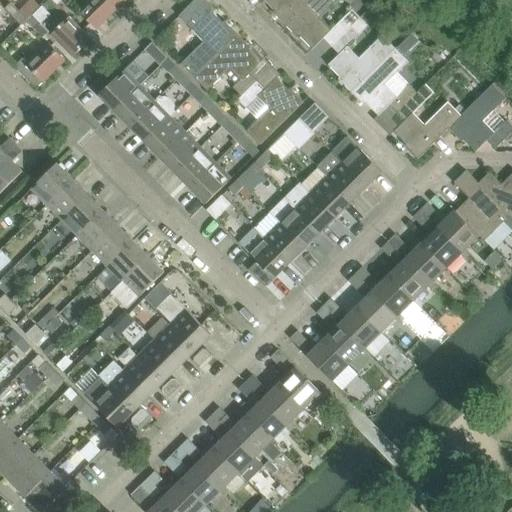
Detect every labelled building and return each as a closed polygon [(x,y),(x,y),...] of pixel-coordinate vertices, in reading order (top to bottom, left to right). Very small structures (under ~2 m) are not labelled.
[(96,29),(105,21),(125,0),(91,0),(79,12),(91,24),(96,29)] [(273,13),(286,26),(311,0),(263,0),(274,11),(273,13)] [(331,47),(351,27),(360,18),(352,10),(331,30),(320,19),(338,0),(311,0),(286,26),(299,39),(301,37),(312,49),(323,39),(331,47)] [(4,9),(13,18),(19,11),(10,3),(4,9)] [(194,79),(199,75),(198,74),(238,35),(225,22),(223,23),(211,11),(200,22),(187,9),(179,16),(204,42),(181,65),(194,79)] [(27,20),(19,11),(13,18),(21,26),(27,20)] [(26,21),(34,30),(40,23),(32,15),(26,21)] [(68,18),(51,35),(73,57),(90,40),(68,18)] [(360,18),(351,27),(359,35),(368,26),(360,18)] [(40,23),(34,30),(42,38),(48,32),(40,23)] [(338,79),(351,92),(395,49),(382,36),(359,58),(347,47),(359,35),(351,27),(331,47),(339,55),(328,65),(340,77),(338,79)] [(199,75),(194,79),(207,91),(224,75),(230,69),(242,81),(236,87),(235,88),(243,96),(257,81),(250,73),(264,59),(252,46),(250,47),(249,46),(245,42),(238,35),(198,74),(199,75)] [(36,89),(43,82),(65,60),(48,43),(29,62),(24,57),(14,67),(36,89)] [(155,58),(161,52),(152,43),(146,49),(155,58)] [(389,105),(397,113),(417,93),(409,85),(398,95),(387,84),(399,71),(408,62),(395,49),(351,92),(365,106),(366,104),(378,116),(389,105)] [(176,80),(183,74),(174,65),(168,71),(176,80)] [(90,87),(114,111),(140,86),(124,70),(116,79),(107,70),(90,87)] [(183,74),(176,80),(185,89),(192,83),(183,74)] [(257,81),(243,96),(238,100),(246,109),(258,97),(270,108),(246,132),(260,145),(304,102),(290,88),(288,90),(277,78),(266,89),(258,81),(257,81)] [(432,145),(449,129),(462,116),(461,116),(448,102),(444,106),(426,123),(415,111),(433,94),(434,93),(425,85),(417,93),(397,113),(405,121),(394,132),(406,144),(404,146),(418,159),(432,145)] [(462,116),(449,129),(462,142),(464,140),(476,152),(487,141),(495,150),(511,132),(511,126),(507,121),(503,124),(495,133),(483,121),(492,112),(506,99),(492,85),(461,116),(462,116)] [(114,111),(129,127),(155,102),(140,86),(114,111)] [(204,96),(198,102),(207,111),(213,105),(204,96)] [(145,142),(170,117),(174,113),(173,111),(174,107),(174,106),(172,103),(171,102),(170,101),(169,100),(167,99),(165,98),(161,99),(159,97),(155,102),(129,127),(145,142)] [(222,99),(218,103),(227,111),(236,102),(233,99),(229,103),(226,103),(222,99)] [(315,104),(299,119),(305,126),(313,133),(329,118),(315,104)] [(213,105),(207,111),(216,120),(222,114),(213,105)] [(145,142),(160,158),(185,132),(170,117),(145,142)] [(305,126),(299,119),(284,135),(296,147),(298,149),(313,133),(305,126)] [(235,126),(228,133),(237,142),(244,135),(235,126)] [(185,132),(160,158),(175,173),(201,148),(185,132)] [(244,135),(237,142),(246,151),(253,144),(244,135)] [(296,147),(284,135),(268,150),(275,156),(281,163),(296,147)] [(348,137),(332,153),(366,188),(382,172),(357,146),(348,137)] [(0,162),(16,146),(9,139),(0,148),(0,162)] [(0,194),(23,172),(12,162),(22,152),(16,146),(0,162),(0,194)] [(175,173),(190,188),(216,163),(201,148),(175,173)] [(268,150),(253,165),(259,171),(275,156),(268,150)] [(316,168),(326,177),(351,203),(366,188),(332,153),(316,168)] [(231,179),(216,163),(190,188),(206,204),(231,179)] [(31,189),(47,205),(72,180),(57,164),(31,189)] [(238,180),(244,186),(259,171),(253,165),(238,180)] [(456,212),(480,236),(485,242),(504,222),(510,216),(478,184),(479,184),(466,171),(454,183),(469,198),(456,212)] [(511,218),(511,174),(502,185),(490,173),(479,184),(478,184),(510,216),(511,218)] [(351,203),(326,177),(310,192),(336,218),(351,203)] [(87,195),(72,180),(47,205),(62,220),(87,195)] [(235,195),(244,186),(238,180),(229,189),(235,195)] [(285,198),(295,208),(320,233),(336,218),(310,192),(301,182),(285,198)] [(444,187),(437,194),(448,205),(455,198),(444,187)] [(62,220),(77,236),(103,211),(87,195),(62,220)] [(207,211),(206,211),(216,220),(231,205),(222,195),(207,211)] [(285,198),(270,213),(280,223),(305,248),(320,233),(295,208),(285,198)] [(435,211),(428,203),(418,213),(425,221),(428,218),(435,211)] [(118,226),(103,211),(77,236),(93,251),(118,226)] [(480,236),(456,212),(455,211),(438,228),(467,257),(469,255),(465,251),(480,236)] [(418,213),(413,218),(426,230),(434,223),(428,218),(425,221),(418,213)] [(280,223),(264,238),(289,264),(305,248),(280,223)] [(93,251),(108,267),(133,242),(118,226),(93,251)] [(255,228),(239,244),(257,262),(248,271),(265,288),(289,264),(264,238),(255,228)] [(467,257),(438,228),(422,244),(447,269),(460,255),(465,260),(467,257)] [(399,247),(396,250),(401,255),(408,248),(396,235),(391,240),(399,247)] [(399,247),(391,240),(381,249),(389,257),(396,250),(399,247)] [(149,257),(133,242),(108,267),(124,282),(149,257)] [(422,244),(406,260),(435,289),(438,287),(433,282),(447,269),(422,244)] [(496,250),(493,253),(496,256),(489,263),(494,267),(503,257),(496,250)] [(164,273),(149,257),(124,282),(139,298),(164,273)] [(406,260),(390,276),(414,301),(428,288),(432,292),(435,289),(406,260)] [(361,285),(364,282),(370,275),(363,267),(353,277),(361,285)] [(111,296),(119,288),(107,274),(98,281),(111,296)] [(400,315),(414,301),(390,276),(373,292),(402,321),(405,319),(400,315)] [(353,277),(348,282),(361,294),(369,287),(364,282),(361,285),(353,277)] [(161,285),(147,299),(158,310),(172,296),(161,285)] [(400,324),(402,321),(373,292),(357,308),(382,333),(396,319),(400,324)] [(0,299),(0,308),(2,310),(11,301),(5,294),(0,299)] [(334,311),(331,314),(336,319),(343,312),(331,299),(326,303),(334,311)] [(18,307),(11,301),(2,310),(8,316),(18,307)] [(326,303),(317,313),(324,321),(331,314),(334,311),(326,303)] [(43,329),(60,313),(54,307),(37,323),(43,329)] [(341,324),(370,353),(372,351),(368,347),(378,337),(382,333),(357,308),(341,324)] [(171,325),(182,337),(196,351),(210,337),(211,335),(186,310),(171,325)] [(110,326),(115,331),(124,322),(119,317),(110,326)] [(55,319),(46,328),(52,333),(61,324),(55,319)] [(367,356),(370,353),(341,324),(328,337),(325,340),(349,365),(363,351),(367,356)] [(32,341),(42,331),(35,325),(26,334),(32,341)] [(196,351),(182,337),(171,325),(159,337),(155,340),(180,366),(196,351)] [(115,331),(110,326),(101,335),(106,340),(115,331)] [(13,330),(7,336),(16,345),(22,339),(13,330)] [(48,338),(42,331),(32,341),(38,347),(48,338)] [(298,331),(292,337),(290,339),(303,352),(311,344),(303,337),(298,331)] [(22,339),(16,345),(25,354),(31,348),(22,339)] [(155,340),(139,356),(165,381),(180,366),(155,340)] [(337,386),(340,383),(335,379),(349,365),(325,340),(308,357),(337,386)] [(199,354),(208,363),(214,357),(207,349),(203,349),(199,354)] [(283,371),(291,363),(279,350),(271,358),(283,371)] [(201,369),(208,363),(199,354),(194,358),(194,362),(201,369)] [(66,356),(57,365),(63,372),(72,363),(66,356)] [(149,397),(165,381),(139,356),(124,371),(149,397)] [(46,362),(39,369),(48,377),(54,371),(46,362)] [(296,368),(279,385),(304,410),(318,396),(322,400),(325,398),(296,368)] [(33,370),(21,382),(33,393),(44,381),(33,370)] [(54,371),(48,377),(57,386),(63,380),(54,371)] [(124,371),(108,386),(133,412),(149,397),(124,371)] [(265,388),(253,376),(248,380),(256,388),(253,391),(258,396),(265,388)] [(100,378),(84,393),(118,427),(133,412),(108,386),(100,378)] [(172,380),(167,384),(177,393),(183,387),(176,380),(172,380)] [(256,388),(248,380),(239,390),(246,397),(253,391),(256,388)] [(177,393),(167,384),(163,388),(163,392),(170,400),(177,393)] [(290,423),(304,410),(279,385),(263,401),(292,430),(294,428),(290,423)] [(78,395),(71,388),(64,394),(71,401),(78,395)] [(78,395),(71,401),(80,410),(87,404),(78,395)] [(289,433),(292,430),(263,401),(247,417),(271,442),(285,428),(289,433)] [(87,404),(80,410),(89,419),(95,413),(87,404)] [(227,416),(220,408),(210,418),(218,426),(220,423),(227,416)] [(136,415),(146,424),(152,417),(145,410),(141,410),(136,415)] [(139,430),(146,424),(136,415),(132,419),(132,423),(139,430)] [(257,455),(271,442),(247,417),(230,433),(259,462),(262,460),(257,455)] [(218,426),(210,418),(205,422),(218,435),(226,428),(220,423),(218,426)] [(103,420),(96,426),(105,435),(111,429),(103,420)] [(0,426),(0,458),(19,440),(3,424),(0,426)] [(111,429),(105,435),(111,442),(117,436),(111,429)] [(257,465),(259,462),(230,433),(214,449),(239,474),(253,460),(257,465)] [(201,452),(188,439),(184,444),(191,452),(188,455),(193,460),(201,452)] [(35,456),(19,440),(0,458),(0,470),(10,481),(35,456)] [(191,452),(184,444),(174,454),(181,461),(188,455),(191,452)] [(225,487),(239,474),(214,449),(198,465),(227,494),(229,492),(225,487)] [(10,481),(26,497),(51,473),(35,456),(10,481)] [(198,465),(182,481),(206,506),(220,492),(224,496),(227,494),(198,465)] [(163,480),(155,472),(145,482),(153,489),(156,486),(163,480)] [(66,487),(51,473),(26,497),(41,511),(43,511),(45,510),(46,511),(60,511),(74,498),(66,489),(67,488),(66,487)] [(166,497),(180,511),(199,511),(206,506),(182,481),(166,497)] [(153,489),(145,482),(141,486),(153,499),(161,491),(156,486),(153,489)] [(288,492),(280,485),(275,489),(283,497),(288,492)] [(180,511),(166,497),(149,511),(180,511)]
